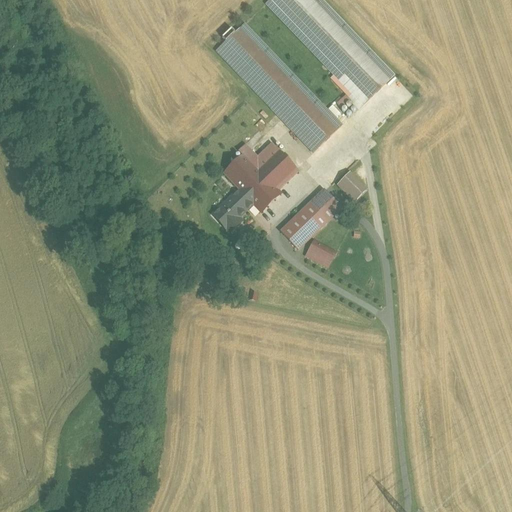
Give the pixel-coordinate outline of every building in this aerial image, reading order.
[(359,111),(394,77),(320,0),(270,0),(266,5),(358,101),(353,105),(359,111)] [(216,53),(314,154),(342,127),(244,26),(216,53)] [(242,158),(225,175),(240,191),(254,205),(262,213),(280,195),(277,192),(298,172),(272,146),(258,160),(245,147),(238,153),(242,158)] [(351,174),(338,187),(355,204),(368,191),(351,174)] [(254,205),(240,191),(213,217),(230,235),(242,223),(239,219),(254,205)] [(325,192),(281,234),(298,252),(342,210),(325,192)] [(314,244),(307,258),(328,269),(335,255),(314,244)] [(429,304),(399,300),(398,314),(428,317),(429,304)]
